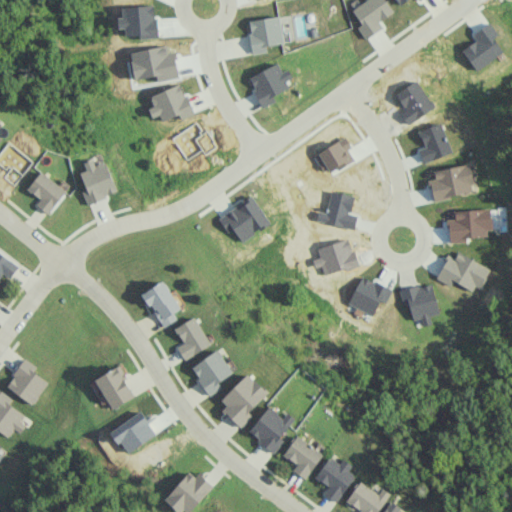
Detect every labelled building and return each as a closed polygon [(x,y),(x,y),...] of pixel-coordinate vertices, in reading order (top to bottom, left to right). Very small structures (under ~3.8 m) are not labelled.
[(118,192),(106,161),(95,164),(93,158),(84,162),(87,170),(80,172),(87,189),(82,191),(87,203),(118,192)] [(40,199),(36,204),(48,213),(66,191),(41,171),(27,188),(40,199)] [(218,217),(227,231),(232,228),(241,241),(270,222),(251,195),(218,217)] [(0,277),(3,273),(10,278),(19,265),(0,252),(0,277)] [(163,325),(183,311),(162,280),(142,293),(163,325)] [(182,341),(176,345),(184,359),(210,343),(193,316),(174,328),(182,341)] [(190,367),(209,395),(221,387),(218,382),(232,372),(218,349),(190,367)] [(48,382),(34,372),(38,367),(26,358),(6,385),(31,404),(48,382)] [(95,378),(111,409),(135,396),(119,365),(95,378)] [(240,426),(252,415),(248,411),(267,392),(248,373),(217,402),(240,426)] [(23,414),(9,403),(12,399),(1,391),(0,392),(0,430),(7,437),(13,429),(19,433),(25,425),(19,420),(23,414)] [(248,432),(274,452),(283,439),(280,437),(294,418),(286,412),(282,417),(268,406),(248,432)] [(296,463),(292,470),(306,479),(322,451),(295,435),(283,456),(296,463)] [(354,474),(348,470),(352,464),(342,458),(339,463),(328,456),(315,477),(327,485),(322,492),(337,502),(354,474)] [(165,500),(179,511),(183,508),(188,511),(190,511),(213,485),(198,472),(194,477),(188,471),(165,500)] [(357,511),(376,511),(389,493),(382,488),(378,493),(360,481),(346,500),(359,509),(357,511)] [(397,511),(400,507),(390,500),(382,511),(397,511)]
